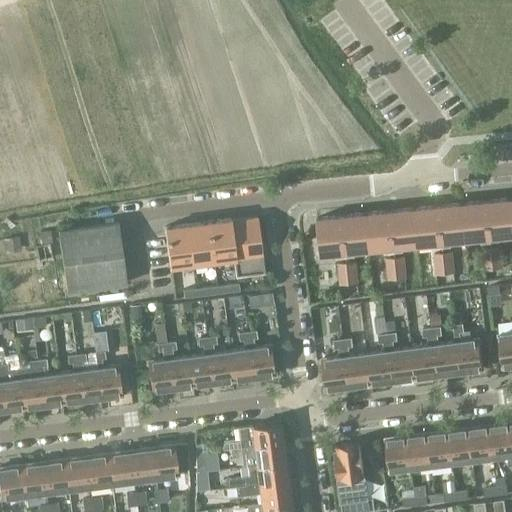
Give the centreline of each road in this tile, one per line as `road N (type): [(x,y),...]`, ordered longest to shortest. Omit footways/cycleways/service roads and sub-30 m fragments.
road 1 (residential): [(302,395),(0,436)]
road 2 (residential): [(278,199),(511,171)]
road 3 (residential): [(278,199),(132,223),(140,298)]
road 4 (residential): [(511,394),(306,421)]
road 5 (residential): [(302,395),(278,199)]
